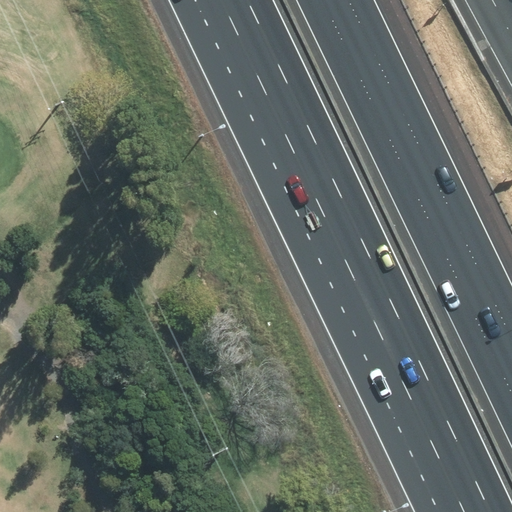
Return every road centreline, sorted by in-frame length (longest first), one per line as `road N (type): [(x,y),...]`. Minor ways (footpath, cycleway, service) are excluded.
road 1 (motorway): [(488,511),(242,0)]
road 2 (motorway): [(321,0),(511,396)]
